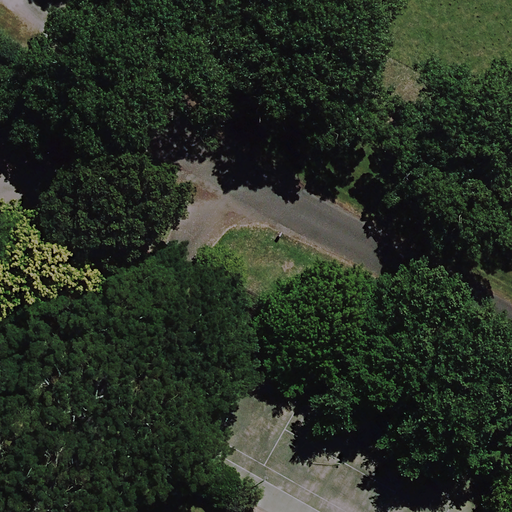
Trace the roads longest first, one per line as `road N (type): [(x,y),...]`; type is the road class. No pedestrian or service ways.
road 1 (unknown): [(23,511),(190,151),(79,58)]
road 2 (residential): [(511,334),(190,151)]
